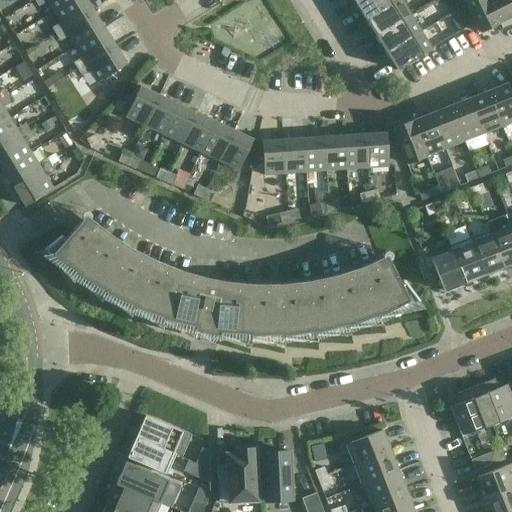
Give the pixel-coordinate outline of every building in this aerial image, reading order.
[(72,0),(34,0),(38,6),(47,1),(53,11),(72,0)] [(94,11),(86,0),(72,0),(53,11),(60,21),(51,26),(56,33),(94,11)] [(362,0),(356,4),(366,20),(399,0),(362,0)] [(411,16),(400,0),(399,0),(366,20),(377,37),(411,16)] [(455,0),(442,0),(449,10),(458,4),(455,0)] [(499,23),(487,0),(464,0),(480,32),(499,23)] [(487,0),(499,23),(511,16),(511,3),(510,0),(487,0)] [(104,29),(94,11),(56,33),(60,41),(68,35),(75,46),(104,29)] [(463,14),(452,21),(459,32),(470,25),(463,14)] [(421,32),(411,16),(377,37),(387,53),(421,32)] [(82,57),(43,82),(47,88),(78,69),(115,47),(104,29),(75,46),(82,57)] [(421,32),(387,53),(397,70),(431,49),(421,32)] [(115,47),(78,69),(81,75),(90,70),(97,82),(126,64),(115,47)] [(488,91),(502,126),(511,122),(511,94),(507,83),(488,91)] [(159,96),(140,86),(125,117),(145,126),(159,96)] [(488,91),(469,98),(483,134),(502,126),(488,91)] [(0,99),(0,124),(10,118),(3,107),(11,102),(7,96),(0,99)] [(178,104),(159,96),(145,126),(163,135),(178,104)] [(469,98),(450,106),(464,141),(483,134),(469,98)] [(196,113),(178,104),(163,135),(182,144),(196,113)] [(464,141),(450,106),(431,113),(445,149),(464,141)] [(182,144),(200,152),(215,122),(196,113),(182,144)] [(426,156),(445,149),(431,113),(412,121),(426,156)] [(0,124),(0,148),(29,130),(25,124),(16,129),(10,118),(0,124)] [(426,156),(412,121),(393,128),(407,164),(426,156)] [(233,130),(215,122),(200,152),(219,161),(233,130)] [(0,148),(0,167),(2,171),(31,153),(24,142),(33,137),(32,136),(35,135),(32,130),(29,131),(29,130),(0,148)] [(233,130),(219,161),(238,170),(252,139),(233,130)] [(386,133),(364,134),(367,168),(388,167),(386,133)] [(346,169),(367,168),(364,134),(344,136),(346,169)] [(326,171),(346,169),(344,136),(324,137),(326,171)] [(324,137),(303,138),(306,172),(326,171),(324,137)] [(303,138),(283,140),(285,174),(306,172),(303,138)] [(285,174),(283,140),(262,141),(264,175),(285,174)] [(2,171),(13,189),(50,165),(46,159),(38,164),(31,153),(2,171)] [(127,165),(131,156),(122,153),(118,161),(127,165)] [(505,168),(511,165),(511,154),(502,159),(505,168)] [(131,156),(127,165),(135,169),(139,160),(131,156)] [(24,206),(28,204),(53,188),(46,177),(54,171),(50,165),(13,189),(24,206)] [(475,169),(479,178),(491,174),(487,165),(475,169)] [(164,181),(168,173),(160,169),(156,178),(164,181)] [(479,178),(475,169),(464,174),(467,183),(479,178)] [(168,173),(164,181),(172,185),(176,176),(168,173)] [(437,184),(441,193),(452,189),(449,180),(437,184)] [(421,201),(441,193),(437,184),(425,189),(426,190),(418,193),(421,201)] [(473,187),(477,196),(480,204),(488,201),(485,193),(481,184),(473,187)] [(201,198),(205,189),(197,186),(193,194),(201,198)] [(477,196),(473,187),(465,190),(468,199),(477,196)] [(205,189),(201,198),(210,202),(213,193),(205,189)] [(368,192),(370,201),(379,199),(377,190),(368,192)] [(370,201),(368,192),(359,194),(362,204),(370,201)] [(328,202),(330,211),(339,209),(337,200),(328,202)] [(433,203),(436,212),(445,209),(441,200),(433,203)] [(330,211),(328,202),(319,204),(322,213),(330,211)] [(436,212),(433,203),(424,206),(428,215),(436,212)] [(288,212),(290,221),(299,219),(296,210),(288,212)] [(290,221),(288,212),(265,217),(267,226),(290,221)] [(505,267),(511,264),(511,227),(511,224),(507,215),(487,223),(491,232),(505,267)] [(61,235),(44,249),(72,283),(76,277),(100,302),(104,295),(130,317),(133,310),(162,329),(164,322),(194,338),(195,331),(218,335),(250,345),(251,338),(284,345),(284,338),(317,342),(316,335),(350,334),(348,328),(382,324),(380,318),(424,308),(418,300),(403,279),(400,282),(386,256),(360,267),(334,275),(307,281),(280,284),(253,284),(225,281),(207,278),(181,271),(155,261),(131,248),(108,233),(85,216),(64,239),(61,235)] [(491,232),(470,240),(484,275),(505,267),(491,232)] [(470,240),(450,248),(464,283),(484,275),(470,240)] [(464,283),(450,248),(430,256),(444,291),(464,283)] [(491,424),(511,415),(511,392),(509,384),(498,388),(495,379),(476,386),(491,424)] [(491,424),(476,386),(457,394),(461,403),(450,407),(461,436),(491,424)] [(172,452),(181,431),(144,415),(135,437),(171,453),(172,452)] [(354,464),(390,451),(382,430),(346,444),(354,464)] [(175,454),(172,452),(171,453),(135,437),(126,457),(166,475),(175,454)] [(202,448),(195,463),(201,466),(209,469),(208,451),(202,448)] [(257,500),(254,449),(236,450),(236,454),(227,454),(227,468),(216,469),(218,502),(257,500)] [(265,501),(291,500),(289,451),(263,453),(265,501)] [(398,471),(390,451),(354,464),(362,485),(398,471)] [(124,461),(115,484),(159,503),(168,480),(124,461)] [(485,498),(511,487),(511,463),(477,477),(485,498)] [(201,466),(196,477),(210,483),(209,469),(201,466)] [(317,479),(326,475),(323,467),(314,471),(317,479)] [(362,485),(370,505),(406,491),(398,471),(362,485)] [(326,475),(317,479),(321,487),(330,484),(326,475)] [(119,511),(154,511),(159,503),(115,484),(105,506),(119,511)] [(507,511),(511,510),(511,487),(485,498),(490,511),(507,511)] [(205,505),(210,494),(199,489),(194,500),(205,505)] [(410,511),(413,511),(406,491),(370,505),(361,508),(362,511),(410,511)] [(323,511),(316,493),(301,499),(306,511),(323,511)]
